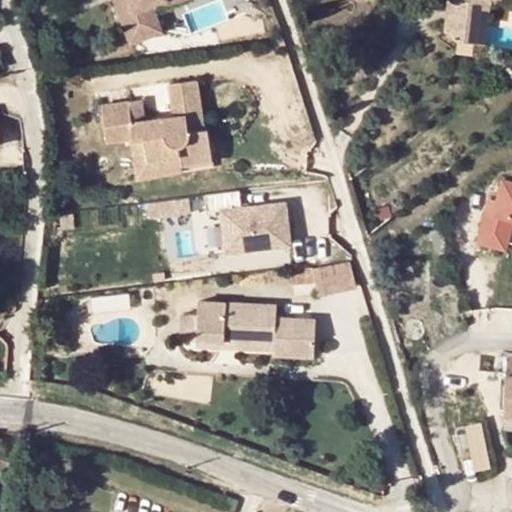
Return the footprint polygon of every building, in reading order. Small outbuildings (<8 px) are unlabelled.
[(109,0),(121,33),(152,22),(148,12),(146,6),(162,0),(179,0),(181,0),(109,0)] [(179,0),(162,0),(146,6),(148,12),(181,0),(179,0)] [(475,15),(440,14),(439,38),(449,38),(478,39),(477,26),(484,22),(480,19),(481,6),(493,0),(471,0),(473,8),(475,15)] [(440,0),(440,14),(475,15),(473,8),(471,0),(440,0)] [(152,22),(121,33),(124,43),(156,32),(152,22)] [(176,154),(205,151),(196,81),(171,84),(173,104),(174,114),(162,116),(161,105),(142,107),(129,109),(127,90),(101,93),(106,129),(130,127),(133,129),(139,129),(143,155),(173,151),(176,154)] [(139,89),(127,90),(129,109),(142,107),(139,89)] [(173,104),(161,105),(162,116),(174,114),(173,104)] [(206,162),(205,151),(176,154),(173,151),(143,155),(144,166),(175,162),(176,165),(206,162)] [(488,203),(481,228),(508,235),(511,218),(511,174),(504,173),(499,194),(496,205),(488,203)] [(289,247),(284,205),(240,210),(238,192),(202,197),(204,214),(220,212),(225,255),(289,247)] [(490,192),(488,203),(496,205),(499,194),(490,192)] [(481,228),(479,235),(506,242),(508,235),(481,228)] [(431,231),(435,252),(445,250),(441,229),(431,231)] [(348,265),(309,269),(312,296),(357,291),(348,265)] [(197,304),(197,316),(195,342),(274,346),(274,353),(274,358),(312,360),(314,323),(276,320),(276,309),(197,304)] [(195,342),(197,316),(182,316),(180,341),(195,342)] [(274,346),(195,342),(195,349),(274,353),(274,346)] [(469,471),(490,468),(485,421),(463,424),(469,471)]
